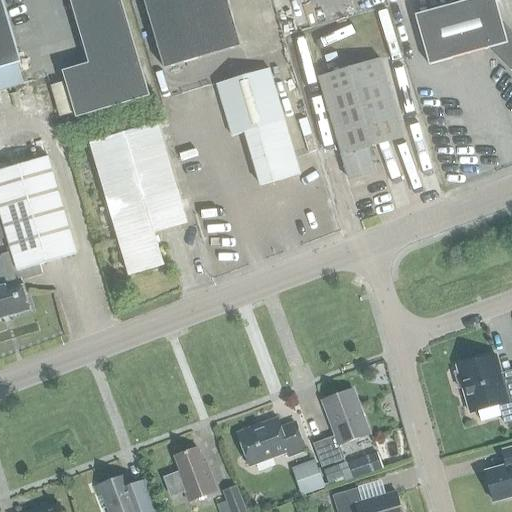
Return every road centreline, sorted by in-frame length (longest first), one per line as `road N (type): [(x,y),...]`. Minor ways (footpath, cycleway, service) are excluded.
road 1 (unclassified): [(0,385),(371,244)]
road 2 (residential): [(445,511),(399,343)]
road 3 (unclassified): [(371,244),(511,191)]
road 4 (residential): [(399,343),(511,301)]
